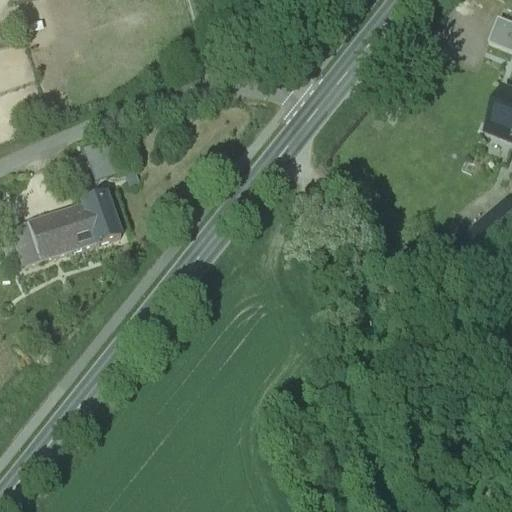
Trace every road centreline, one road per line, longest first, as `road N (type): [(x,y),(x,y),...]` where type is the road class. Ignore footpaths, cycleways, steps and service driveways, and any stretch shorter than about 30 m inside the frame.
road 1 (primary): [(0,508),(309,121)]
road 2 (residential): [(0,170),(90,128),(219,92),(265,95),(309,121)]
road 3 (primary): [(309,121),(408,0)]
